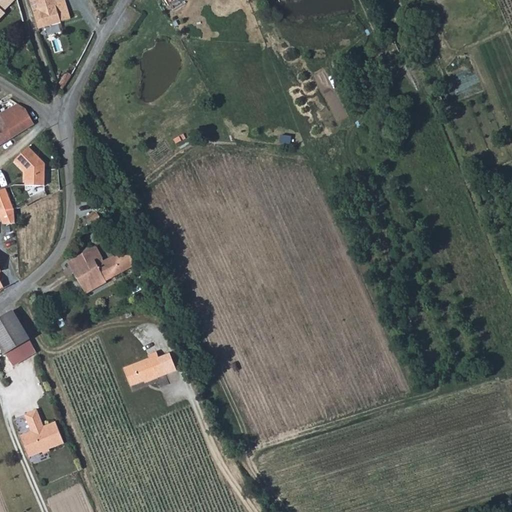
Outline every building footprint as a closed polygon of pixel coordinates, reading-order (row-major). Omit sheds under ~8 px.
[(0,0),(0,20),(7,13),(5,12),(16,0),(0,0)] [(63,24),(63,23),(73,19),(66,0),(39,0),(42,11),(37,12),(42,30),(63,24)] [(1,114),(5,123),(13,139),(35,125),(27,111),(18,104),(1,114)] [(0,147),(13,139),(5,123),(1,114),(0,114),(0,147)] [(46,165),(30,148),(16,161),(27,173),(26,187),(46,187),(46,165)] [(7,188),(0,190),(0,211),(6,226),(12,225),(17,225),(16,210),(7,188)] [(95,225),(98,230),(105,226),(97,212),(88,218),(93,227),(95,225)] [(104,262),(97,248),(69,264),(87,296),(107,284),(107,283),(97,265),(104,262)] [(107,283),(137,266),(128,251),(105,264),(104,262),(97,265),(107,283)] [(13,313),(0,320),(0,348),(6,358),(13,354),(31,342),(14,315),(13,313)] [(126,369),(134,389),(151,382),(152,384),(161,380),(159,375),(167,372),(160,354),(159,354),(159,353),(151,356),(152,359),(126,369)] [(23,439),(32,460),(67,445),(58,424),(46,429),(39,413),(27,418),(34,434),(23,439)]
